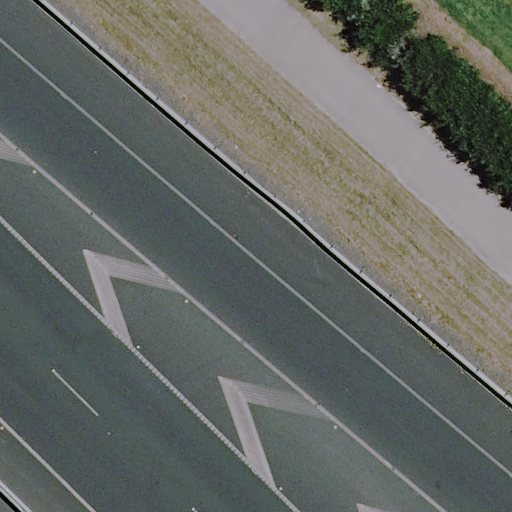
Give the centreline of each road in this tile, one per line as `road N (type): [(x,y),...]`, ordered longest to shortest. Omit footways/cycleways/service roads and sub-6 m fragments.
road 1 (motorway): [(0,67),(511,492)]
road 2 (motorway): [(0,317),(195,511)]
